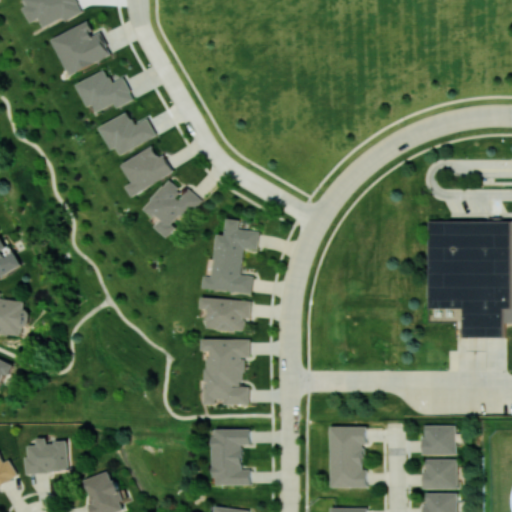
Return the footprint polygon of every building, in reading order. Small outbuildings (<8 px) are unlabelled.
[(84,11),(78,0),(21,0),(33,22),(41,18),(46,27),(65,17),(67,20),(84,11)] [(54,38),(71,74),(113,54),(102,31),(96,34),(90,20),(54,38)] [(99,111),(116,103),(118,107),(136,98),(125,77),(114,82),(107,68),(78,82),(90,106),(95,104),(99,111)] [(122,153),(159,136),(150,117),(136,124),(131,112),(102,125),(113,149),(119,146),(122,153)] [(174,172),(157,143),(124,163),(135,182),(128,185),(135,196),(174,172)] [(146,206),(161,220),(156,225),(169,237),(178,227),(174,223),(182,214),(187,218),(204,199),(191,187),(186,193),(170,179),(146,206)] [(253,293),(255,275),(243,274),(246,247),(259,249),(261,230),(240,228),(241,219),(228,218),(226,234),(218,233),(213,276),(206,275),(205,287),(253,293)] [(432,219),(511,219),(511,306),(505,306),(505,322),(505,335),(466,335),(466,307),(432,307),(432,219)] [(0,237),(0,275),(23,265),(15,249),(10,251),(2,237),(0,237)] [(0,332),(21,335),(22,325),(28,326),(30,310),(25,309),(26,300),(1,297),(2,291),(0,291),(0,332)] [(252,299),(202,297),(202,308),(209,308),(208,328),(245,330),(246,317),(251,317),(252,299)] [(251,338),(203,338),(203,350),(208,350),(207,404),(218,404),(218,402),(251,402),(251,385),(244,385),(245,356),(251,356),(251,338)] [(0,389),(12,362),(0,357),(0,389)] [(425,453),(458,453),(458,424),(425,424),(425,453)] [(333,486),(367,486),(367,425),(332,426),(333,486)] [(252,483),(252,468),(243,468),(243,443),(252,443),(252,428),(214,428),(215,484),(252,483)] [(27,472),(71,470),(70,440),(50,441),(49,437),(38,437),(39,444),(30,444),(30,455),(27,456),(27,472)] [(0,485),(21,475),(12,458),(6,461),(0,449),(0,485)] [(458,458),(425,458),(426,487),(459,487),(458,458)] [(87,477),(94,501),(91,502),(94,511),(120,511),(126,511),(123,501),(114,469),(87,477)] [(457,511),(458,492),(425,492),(424,511),(457,511)]
